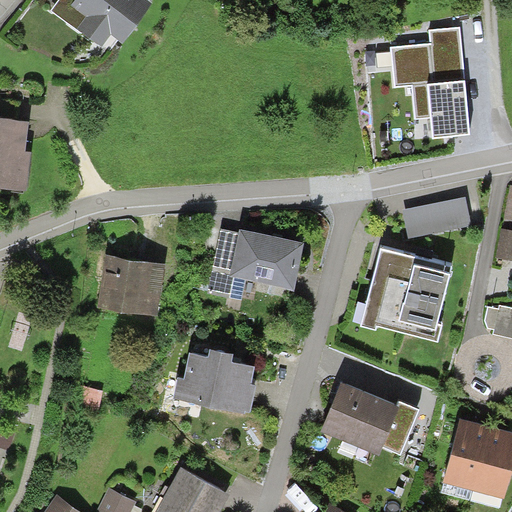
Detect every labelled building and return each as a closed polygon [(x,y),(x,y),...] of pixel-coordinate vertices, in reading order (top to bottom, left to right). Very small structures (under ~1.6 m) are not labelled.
[(57,0),(45,15),(92,54),(106,37),(116,45),(147,7),(138,0),(57,0)] [(434,46),(393,50),(396,85),(414,83),(417,118),(432,116),(434,139),(468,136),(459,31),(432,33),(434,46)] [(0,120),(0,190),(20,194),(25,155),(19,154),(24,124),(0,120)] [(511,185),(506,185),(501,218),(511,219),(511,185)] [(464,192),(404,205),(410,233),(471,220),(464,192)] [(238,229),(221,225),(206,289),(243,297),(248,271),(294,281),(305,234),(240,219),(238,229)] [(511,239),(511,238),(496,236),(492,263),(508,265),(511,239)] [(451,258),(380,240),(359,317),(379,322),(380,316),(436,331),(441,314),(437,313),(451,258)] [(163,266),(103,258),(96,308),(156,316),(163,266)] [(499,307),(487,305),(485,319),(488,326),(494,327),(493,332),(511,336),(511,305),(500,303),(499,307)] [(208,348),(189,343),(183,369),(178,367),(173,388),(249,406),(256,375),(251,373),(255,358),(231,352),(233,345),(209,339),(208,348)] [(399,392),(398,394),(342,371),(320,424),(378,448),(382,438),(401,446),(419,400),(399,392)] [(99,392),(78,388),(74,413),(95,416),(99,392)] [(491,419),(461,410),(444,475),(475,483),(491,419)] [(511,464),(511,424),(491,419),(475,483),(505,491),(511,464)] [(213,511),(227,488),(182,464),(155,511),(213,511)] [(133,511),(138,505),(111,489),(96,511),(133,511)] [(72,511),(54,498),(44,511),(72,511)] [(354,511),(332,498),(321,511),(354,511)]
